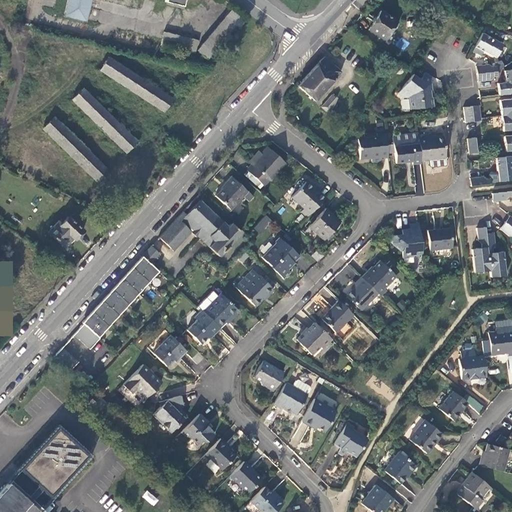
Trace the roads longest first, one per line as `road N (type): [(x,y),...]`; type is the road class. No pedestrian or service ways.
road 1 (residential): [(380,208),(224,379),(227,405),(326,511)]
road 2 (tertiary): [(245,106),(0,380)]
road 3 (residential): [(245,106),(380,208)]
road 4 (residential): [(415,511),(511,395)]
road 5 (residential): [(452,64),(465,196)]
